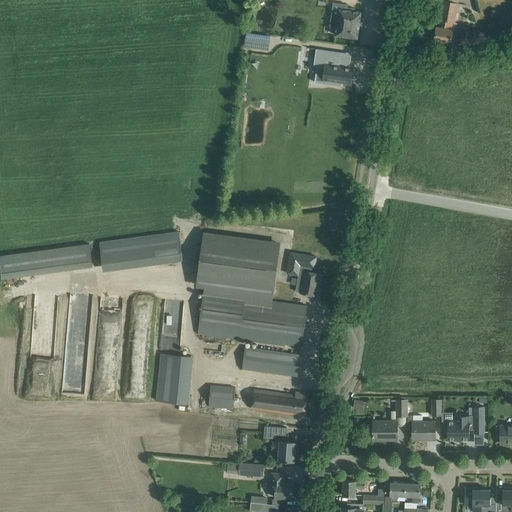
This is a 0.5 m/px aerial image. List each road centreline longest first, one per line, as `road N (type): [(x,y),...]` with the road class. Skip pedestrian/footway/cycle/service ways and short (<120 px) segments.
road 1 (tertiary): [(320,464),(336,382),(347,373),(353,346),(347,319),(371,187)]
road 2 (tertiary): [(371,187),(404,0)]
road 3 (residential): [(511,215),(371,187)]
road 4 (residential): [(448,479),(421,465),(320,464)]
